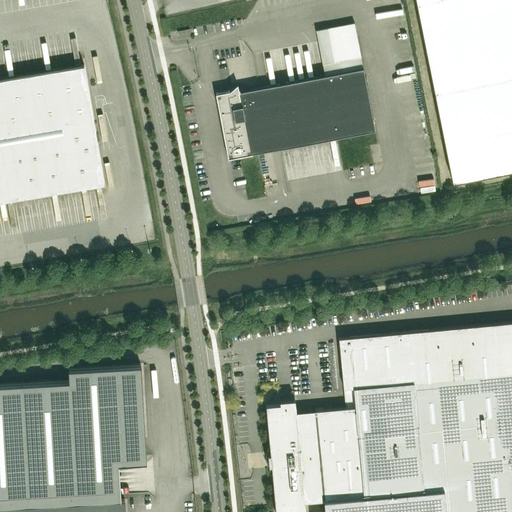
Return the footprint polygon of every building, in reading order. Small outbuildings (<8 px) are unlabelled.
[(511,0),(415,0),(452,181),(511,168),(511,0)] [(375,130),(363,67),(361,56),(354,22),(328,27),(316,30),(325,74),(259,87),(240,90),(239,88),(238,89),(237,84),(229,90),(216,93),(228,158),(251,153),(280,148),(337,137),(375,130)] [(0,200),(104,183),(84,64),(0,78),(0,200)] [(511,511),(511,320),(339,337),(343,388),(347,387),(349,407),(296,411),(295,398),(280,400),(280,403),(266,404),(270,454),(268,454),(268,452),(267,452),(268,459),(269,467),(269,465),(271,464),(275,511),(305,511),(304,502),(324,501),(324,511),(511,511)] [(125,511),(124,498),(121,499),(120,499),(119,499),(96,500),(95,495),(93,464),(119,463),(146,461),(141,365),(68,369),(69,381),(0,384),(0,511),(125,511)]
